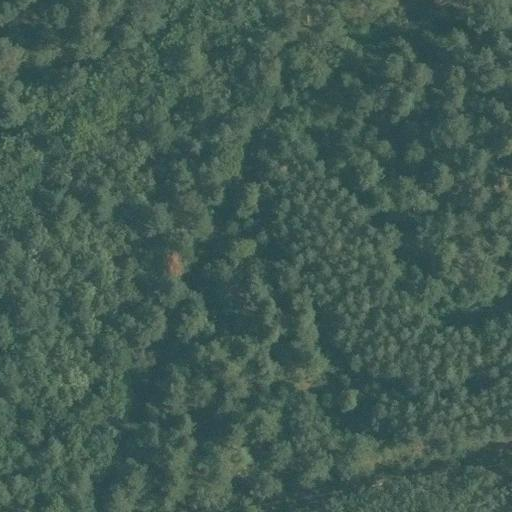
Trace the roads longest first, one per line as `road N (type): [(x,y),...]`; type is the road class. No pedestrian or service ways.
road 1 (track): [(332,0),(105,511)]
road 2 (track): [(511,465),(220,511)]
road 3 (track): [(511,11),(308,42)]
